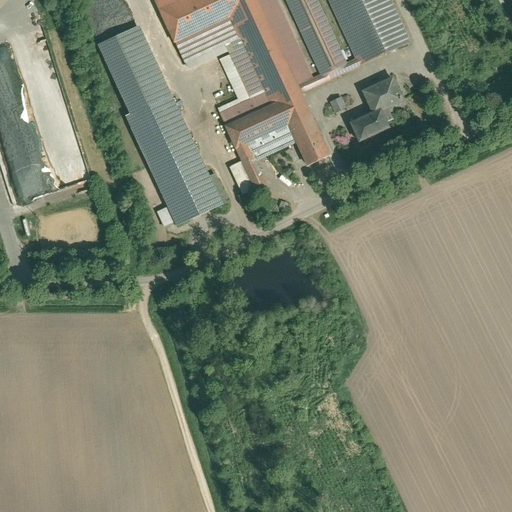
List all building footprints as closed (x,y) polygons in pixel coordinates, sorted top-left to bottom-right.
[(313,81),(275,0),(155,0),(187,69),(227,50),(252,104),(221,118),(244,166),(229,173),(241,199),(265,188),(254,165),(295,146),(307,171),(328,161),(299,98),(410,47),(388,0),(324,0),(353,62),(346,66),(314,0),(281,0),(318,78),(313,81)] [(220,205),(138,27),(96,47),(128,116),(124,117),(174,226),(220,205)] [(397,79),(362,96),(372,118),(347,129),(357,151),(392,135),(389,127),(393,125),(388,114),(405,106),(406,99),(397,79)] [(333,113),(345,109),(341,97),(329,102),(333,113)] [(56,196),(46,115),(18,119),(17,112),(3,114),(5,134),(0,135),(0,158),(5,202),(56,196)]
